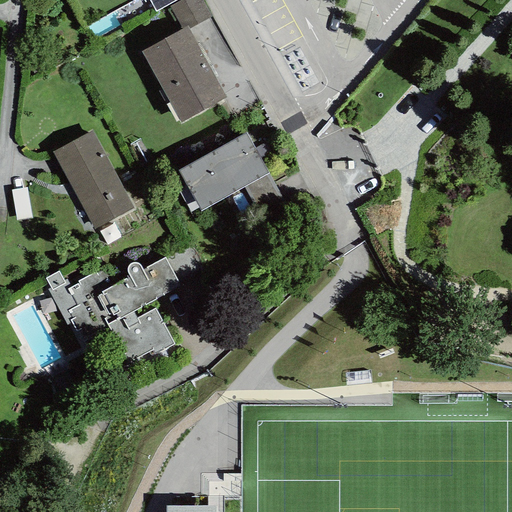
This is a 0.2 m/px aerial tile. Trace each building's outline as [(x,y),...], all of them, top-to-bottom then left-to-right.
[(148,0),(155,12),(176,0),(148,0)] [(187,27),(141,51),(180,123),(226,98),(187,27)] [(91,131),(52,152),(94,230),(133,208),(91,131)] [(246,133),(178,171),(201,211),(268,174),(246,133)] [(58,271),(45,278),(50,288),(47,290),(80,348),(109,332),(127,364),(152,350),(155,354),(174,344),(151,302),(180,286),(164,257),(142,269),(140,266),(138,264),(137,262),(134,262),(132,262),(128,265),(127,268),(127,272),(129,276),(112,285),(102,267),(73,283),(70,278),(64,281),(58,271)]
